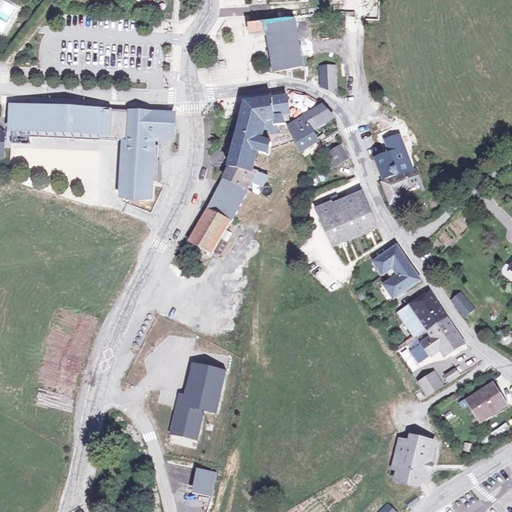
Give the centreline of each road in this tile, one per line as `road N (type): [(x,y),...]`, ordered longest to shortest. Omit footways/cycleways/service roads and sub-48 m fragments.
road 1 (secondary): [(96,393),(142,275),(182,201),(194,162),(192,97)]
road 2 (residential): [(192,97),(288,83),(331,99),(407,248)]
road 3 (residential): [(407,248),(467,334),(511,368)]
road 4 (residential): [(171,511),(152,438),(120,402),(96,393)]
road 5 (residential): [(511,157),(407,248)]
road 6 (track): [(345,118),(362,107),(351,0)]
road 7 (secondary): [(71,511),(96,393)]
